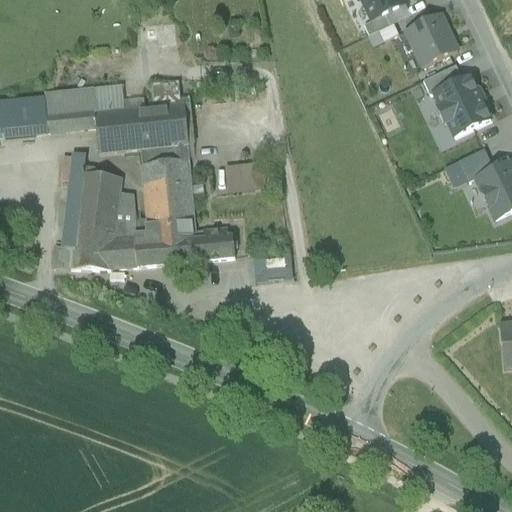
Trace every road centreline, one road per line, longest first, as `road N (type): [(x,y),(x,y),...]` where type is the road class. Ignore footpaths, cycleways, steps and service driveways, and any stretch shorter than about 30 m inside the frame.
road 1 (secondary): [(0,291),(212,370),(357,439)]
road 2 (residential): [(404,343),(511,463)]
road 3 (secondary): [(357,439),(491,511)]
road 4 (residential): [(511,269),(472,288),(404,343)]
